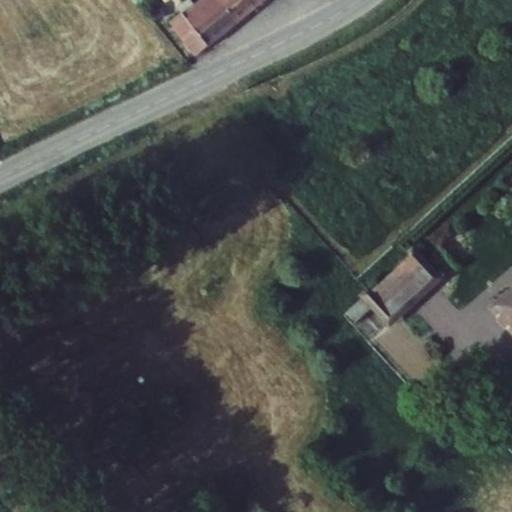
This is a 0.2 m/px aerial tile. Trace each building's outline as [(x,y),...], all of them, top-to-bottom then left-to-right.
[(200,28),(215,44),(268,0),(221,0),(223,2),(211,13),(199,0),(188,10),(202,26),(200,28)] [(256,124),(271,147),(302,126),(271,80),(254,92),(270,115),(256,124)] [(175,123),(205,164),(235,143),(228,132),(245,120),(223,92),(175,123)] [(259,166),(273,156),(258,135),(245,144),(259,166)] [(346,316),(353,325),(376,306),(389,322),(438,282),(418,258),(346,316)] [(511,306),(496,319),(511,338),(511,306)]
